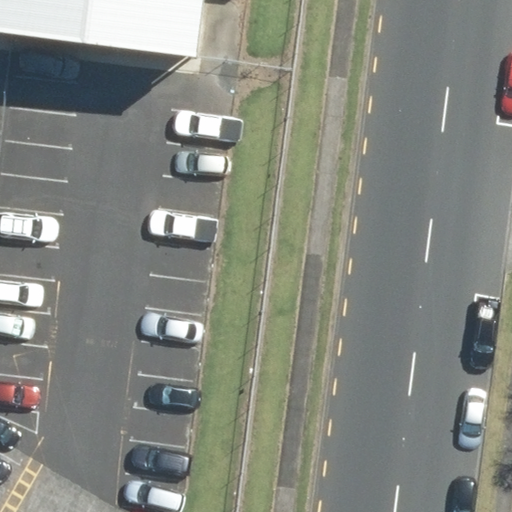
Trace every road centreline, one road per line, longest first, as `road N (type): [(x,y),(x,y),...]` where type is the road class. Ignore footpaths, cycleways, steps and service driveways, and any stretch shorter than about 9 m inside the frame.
road 1 (tertiary): [(459,0),(398,511)]
road 2 (unknown): [(37,511),(104,101)]
